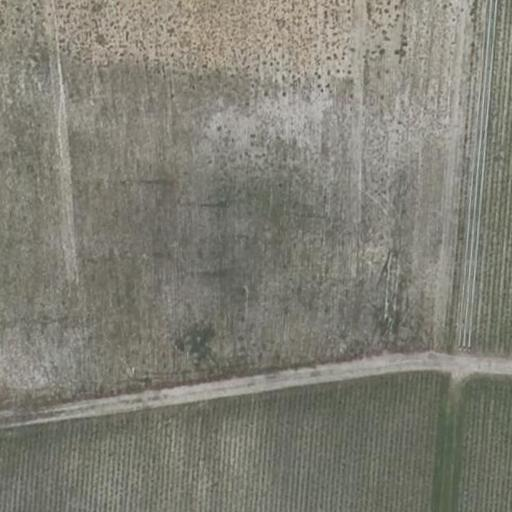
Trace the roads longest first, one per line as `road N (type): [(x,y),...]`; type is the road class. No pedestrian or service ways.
road 1 (track): [(0,420),(435,359),(511,365)]
road 2 (track): [(456,360),(444,511)]
